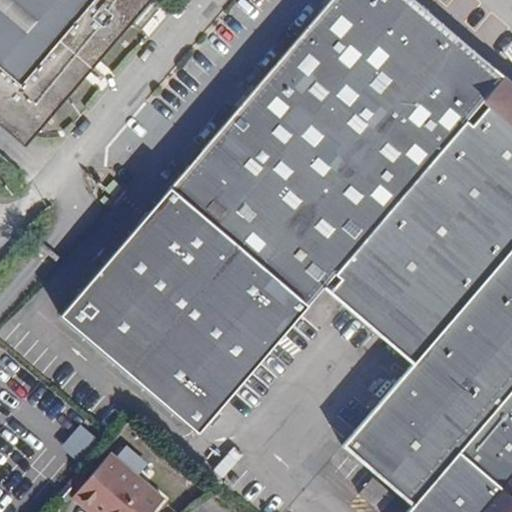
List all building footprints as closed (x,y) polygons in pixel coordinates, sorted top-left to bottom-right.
[(0,0),(0,107),(27,131),(138,0),(0,0)] [(332,0),(63,314),(198,432),(325,285),(506,76),(417,0),(332,0)] [(511,511),(511,81),(506,76),(325,285),(414,361),(344,443),(414,503),(405,511),(511,511)] [(82,414),(61,437),(81,455),(102,433),(82,414)] [(98,511),(153,511),(164,499),(110,454),(74,498),(90,511),(93,511),(96,510),(98,511)]
